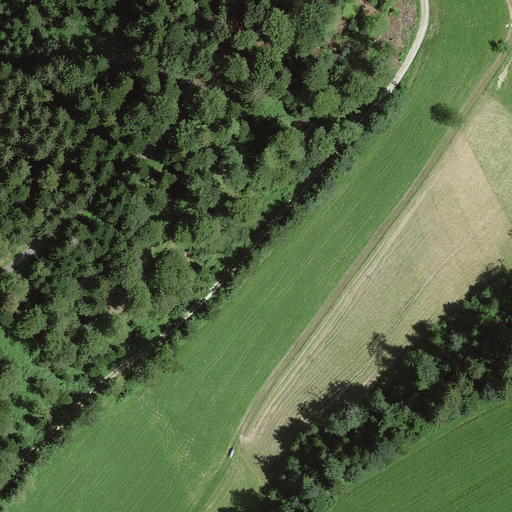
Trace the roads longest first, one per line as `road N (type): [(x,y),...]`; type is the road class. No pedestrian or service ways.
road 1 (track): [(0,494),(199,298),(288,195),(336,68),(334,0)]
road 2 (track): [(0,63),(150,63),(176,72),(188,103),(114,181),(0,277)]
